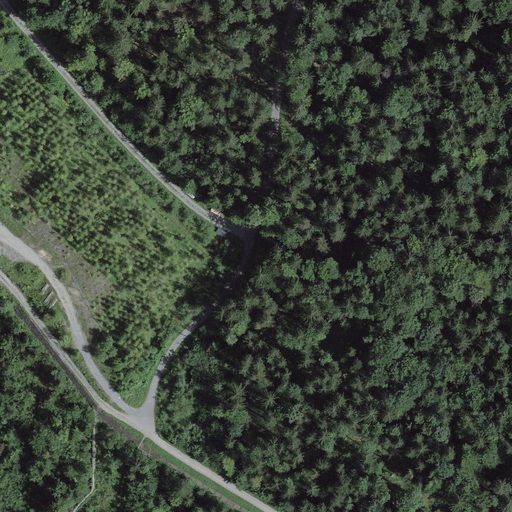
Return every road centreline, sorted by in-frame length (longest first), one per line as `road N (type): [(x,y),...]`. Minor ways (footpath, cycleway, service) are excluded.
road 1 (track): [(1,0),(153,171),(220,221),(254,235)]
road 2 (track): [(0,233),(54,279),(74,309),(86,359),(142,427)]
road 3 (track): [(142,427),(275,511)]
